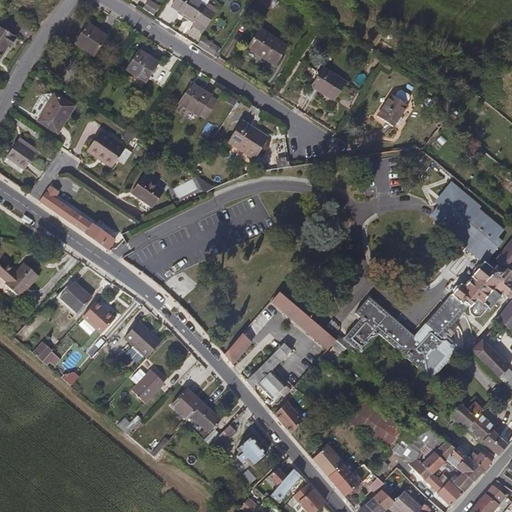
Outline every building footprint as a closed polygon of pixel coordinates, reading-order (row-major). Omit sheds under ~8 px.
[(149,0),(148,0),(144,8),(154,15),(159,6),(149,0)] [(194,27),(204,13),(187,1),(186,2),(177,15),(194,27)] [(92,59),(105,40),(86,27),(72,46),(92,59)] [(8,51),(14,41),(13,38),(0,30),(0,58),(6,50),(8,51)] [(274,68),(286,51),(260,32),(247,52),(274,68)] [(147,87),(159,69),(139,56),(127,74),(147,87)] [(336,108),(348,89),(325,73),(313,92),(336,108)] [(197,120),(210,101),(191,88),(178,107),(197,120)] [(71,114),(76,107),(57,95),(53,101),(48,109),(41,119),(47,123),(45,125),(55,131),(58,133),(64,124),(71,114)] [(408,112),(393,101),(377,124),(392,134),(408,112)] [(252,164),(268,144),(242,126),(228,146),(252,164)] [(127,149),(117,142),(107,136),(101,132),(100,133),(94,142),(90,149),(97,154),(106,159),(103,162),(114,169),(115,167),(122,157),(127,149)] [(24,169),(35,154),(17,140),(10,150),(5,156),(15,163),(24,169)] [(106,159),(97,154),(90,149),(88,152),(89,153),(95,156),(99,159),(103,162),(106,159)] [(159,199),(165,189),(161,187),(155,182),(147,178),(144,176),(136,188),(133,192),(140,197),(148,203),(154,206),(159,199)] [(490,220),(476,208),(479,206),(471,199),(458,188),(450,181),(442,190),(438,195),(442,199),(437,205),(429,214),(439,223),(453,234),(461,241),(459,242),(472,253),(483,262),(484,261),(485,263),(488,264),(489,263),(487,261),(487,259),(487,256),(488,254),(485,251),(480,248),(483,245),(486,247),(491,251),(500,240),(495,236),(501,229),(490,220)] [(80,213),(68,206),(57,199),(52,195),(54,192),(51,189),(49,188),(48,187),(44,193),(41,195),(40,196),(40,197),(38,200),(49,208),(65,218),(77,227),(87,234),(92,237),(98,242),(102,244),(109,240),(115,237),(97,225),(80,213)] [(108,248),(115,237),(109,240),(102,244),(108,248)] [(511,239),(506,246),(499,255),(495,260),(503,267),(510,273),(511,270),(511,268),(511,267),(511,265),(511,239)] [(491,251),(486,247),(483,245),(480,248),(485,251),(488,254),(491,251)] [(22,297),(40,276),(25,263),(18,271),(5,259),(0,264),(0,274),(8,282),(6,284),(22,297)] [(511,283),(511,281),(511,280),(511,279),(511,278),(511,274),(510,273),(503,267),(500,270),(495,266),(494,267),(493,269),(488,264),(485,263),(484,261),(483,262),(482,263),(480,264),(477,265),(476,266),(473,269),(473,271),(473,273),(472,274),(471,276),(472,278),(470,279),(470,280),(469,281),(467,284),(464,286),(460,283),(458,285),(457,285),(455,286),(455,287),(452,289),(453,292),(451,293),(451,295),(452,295),(453,296),(454,297),(456,298),(458,300),(460,302),(462,300),(464,301),(461,304),(465,308),(466,308),(467,306),(468,305),(469,306),(470,307),(469,308),(470,311),(470,312),(469,313),(468,314),(474,320),(477,318),(480,318),(483,314),(489,307),(483,302),(487,298),(491,294),(494,290),(496,287),(511,301),(511,300),(511,285),(510,284),(511,283)] [(92,297),(75,282),(61,297),(78,312),(92,297)] [(502,297),(494,290),(491,294),(487,298),(483,302),(489,307),(492,310),(502,297)] [(327,352),(337,341),(280,292),(271,303),(327,352)] [(452,348),(456,343),(449,336),(444,332),(446,330),(453,322),(462,312),(465,308),(461,304),(464,301),(462,300),(460,302),(458,300),(456,298),(454,297),(453,296),(452,295),(442,308),(429,321),(418,335),(415,338),(406,331),(400,325),(392,319),(388,320),(384,322),(379,325),(375,327),(374,328),(379,333),(383,336),(396,346),(402,351),(409,358),(416,364),(419,366),(421,367),(423,369),(425,372),(429,375),(434,370),(441,361),(452,348)] [(392,319),(377,307),(367,298),(355,313),(361,318),(374,328),(375,327),(379,325),(384,322),(388,320),(392,319)] [(511,300),(511,301),(504,310),(497,319),(501,322),(511,332),(511,300)] [(116,318),(98,301),(84,316),(103,333),(116,318)] [(370,331),(374,328),(361,318),(344,339),(349,344),(355,349),(360,344),(366,336),(370,331)] [(138,366),(161,341),(138,321),(124,336),(131,343),(122,353),(138,366)] [(248,339),(256,330),(250,325),(246,329),(242,333),(248,339)] [(361,354),(371,342),(379,333),(374,328),(370,331),(366,336),(360,344),(355,349),(357,351),(359,353),(361,354)] [(237,353),(245,344),(249,340),(248,339),(242,333),(239,337),(231,346),(226,352),(225,353),(227,356),(231,360),(237,353)] [(498,357),(490,348),(482,339),(471,349),(476,354),(488,366),(499,378),(506,385),(508,387),(510,389),(511,387),(511,372),(508,368),(508,367),(504,363),(498,357)] [(44,361),(55,348),(48,341),(36,354),(44,361)] [(337,341),(333,346),(343,353),(347,348),(337,341)] [(281,360),(291,349),(284,342),(274,352),(281,360)] [(281,380),(273,372),(271,370),(273,368),(275,365),(281,360),(274,352),(268,358),(262,364),(253,373),(246,379),(253,387),(258,382),(264,388),(272,397),(278,392),(279,393),(281,392),(283,394),(290,388),(281,380)] [(144,399),(164,379),(151,366),(131,386),(144,399)] [(457,400),(446,390),(442,386),(439,389),(438,390),(437,392),(439,394),(440,395),(442,397),(444,399),(447,396),(449,398),(451,400),(454,402),(457,400)] [(191,416),(203,404),(187,388),(172,405),(187,420),(191,416)] [(407,429),(385,411),(374,401),(370,398),(365,394),(344,419),(349,422),(361,430),(377,441),(391,450),(393,448),(395,446),(397,443),(407,429)] [(303,419),(287,400),(282,406),(275,413),(281,420),(292,432),(294,430),(303,419)] [(476,416),(474,415),(471,412),(469,410),(467,409),(460,403),(458,406),(455,411),(451,416),(455,419),(459,422),(461,420),(465,424),(467,426),(469,424),(471,422),(476,416)] [(210,433),(221,420),(203,404),(191,416),(210,433)] [(494,426),(489,422),(485,418),(479,412),(476,416),(471,422),(469,424),(467,426),(473,431),(477,436),(482,441),(487,435),(492,430),(493,428),(495,427),(494,426)] [(133,428),(141,419),(135,414),(127,423),(133,428)] [(511,438),(511,420),(507,427),(502,432),(500,435),(498,436),(500,438),(504,442),(507,445),(511,438)] [(448,441),(441,437),(426,426),(420,421),(418,423),(415,428),(412,432),(422,440),(425,442),(427,444),(435,451),(445,460),(446,458),(449,456),(450,454),(453,452),(457,448),(454,446),(452,444),(448,441)] [(228,437),(235,429),(229,423),(221,430),(228,437)] [(502,432),(495,426),(495,427),(493,428),(492,430),(498,436),(500,435),(502,432)] [(422,440),(412,432),(409,430),(407,429),(397,443),(403,448),(401,452),(411,459),(415,456),(420,451),(427,444),(425,442),(422,440)] [(215,450),(228,437),(221,430),(208,444),(215,450)] [(457,436),(454,434),(448,430),(447,431),(444,434),(441,437),(448,441),(452,444),(455,441),(458,437),(457,436)] [(504,442),(500,438),(498,436),(492,430),(487,435),(482,441),(498,455),(500,453),(503,450),(505,447),(507,445),(504,442)] [(265,453),(251,435),(236,446),(250,464),(265,453)] [(403,448),(397,443),(395,446),(393,448),(391,450),(398,455),(401,452),(403,448)] [(435,451),(427,444),(420,451),(415,456),(426,466),(433,472),(440,465),(445,460),(435,451)] [(329,445),(311,460),(345,500),(363,485),(329,445)] [(467,455),(465,453),(460,450),(458,448),(458,447),(457,448),(453,452),(462,461),(466,457),(467,455)] [(411,459),(401,452),(398,455),(408,462),(411,459)] [(484,471),(476,464),(472,460),(469,457),(467,455),(466,457),(462,461),(453,452),(450,454),(449,456),(446,458),(452,463),(458,468),(461,470),(462,471),(466,475),(473,481),(479,475),(484,471)] [(492,461),(488,458),(483,454),(481,452),(480,452),(477,455),(474,452),(471,455),(469,457),(472,460),(476,464),(484,471),(492,461)] [(433,472),(426,466),(415,456),(411,459),(408,462),(407,463),(406,463),(405,464),(401,468),(399,470),(400,472),(405,477),(415,485),(422,477),(429,484),(439,492),(438,494),(448,503),(450,505),(452,503),(456,499),(462,493),(455,486),(451,482),(449,480),(445,484),(437,476),(433,472)] [(381,470),(384,467),(381,464),(372,473),(375,476),(381,470)] [(314,489),(294,465),(269,492),(272,496),(277,500),(291,485),(293,487),(298,483),(309,493),(314,489)] [(473,481),(466,475),(462,471),(459,474),(453,481),(460,488),(464,491),(466,488),(470,484),(473,481)] [(373,482),(378,478),(375,476),(372,473),(372,472),(371,473),(369,475),(372,478),(370,479),(372,480),(373,482)] [(382,489),(383,488),(385,486),(382,482),(378,478),(373,482),(371,484),(369,486),(369,487),(376,494),(380,491),(381,490),(382,489)] [(225,489),(219,484),(216,489),(222,494),(225,489)] [(503,490),(500,487),(497,485),(495,487),(494,489),(501,494),(503,490)] [(501,494),(494,489),(492,488),(490,490),(489,492),(491,494),(497,498),(501,494)] [(389,498),(386,495),(383,491),(381,490),(380,491),(376,494),(374,497),(378,502),(382,506),(386,510),(392,505),(392,503),(393,502),(389,498)] [(421,507),(408,496),(403,491),(393,502),(392,503),(392,505),(393,506),(394,507),(398,510),(399,511),(416,511),(417,511),(421,507)] [(491,511),(494,509),(498,504),(496,502),(493,500),(490,498),(487,495),(486,494),(485,495),(483,498),(481,500),(480,501),(479,501),(477,504),(475,506),(473,509),(474,510),(476,511),(491,511)] [(383,511),(386,510),(382,506),(378,502),(374,497),(366,504),(358,511),(383,511)] [(435,505),(429,499),(426,502),(425,504),(431,509),(435,505)] [(246,506),(255,511),(256,511),(259,507),(249,501),(246,506)] [(312,511),(316,509),(310,503),(301,511),(312,511)]
